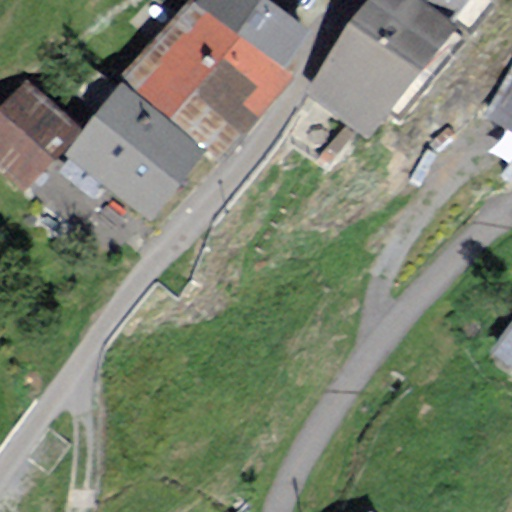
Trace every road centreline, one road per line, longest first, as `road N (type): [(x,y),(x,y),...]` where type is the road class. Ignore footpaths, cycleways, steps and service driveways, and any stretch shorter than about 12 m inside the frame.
road 1 (unclassified): [(0,475),(366,0)]
road 2 (residential): [(282,511),(306,444),(386,334),(511,222)]
road 3 (track): [(99,342),(78,511)]
